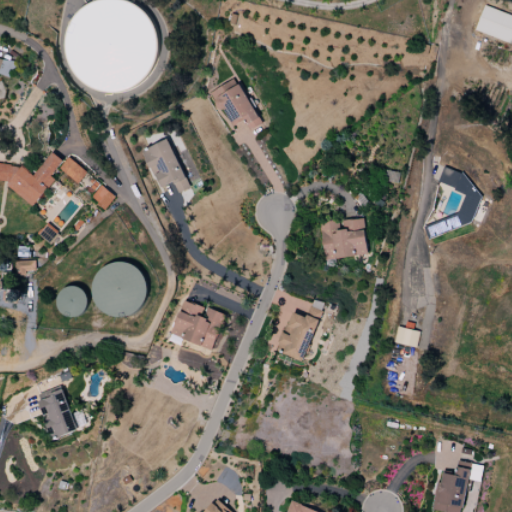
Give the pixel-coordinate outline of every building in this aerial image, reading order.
[(79,81),(69,68),(64,52),(65,36),(71,21),(82,9),(96,1),(101,0),(122,0),(127,1),(140,8),(151,19),(157,32),(159,48),(156,62),(149,76),(137,86),(124,92),(108,93),(93,90),(79,81)] [(511,16),(483,7),(474,32),(511,44),(511,16)] [(0,75),(13,78),(15,62),(0,59),(0,75)] [(263,124),(236,78),(211,92),(232,128),(245,120),(252,131),(263,124)] [(143,150),(159,189),(174,183),(178,193),(189,189),(170,139),(143,150)] [(33,207),(54,179),(51,177),(63,161),(51,152),(34,176),(22,167),(12,166),(10,165),(0,163),(0,181),(8,182),(7,187),(33,207)] [(87,173),(68,157),(59,169),(78,184),(87,173)] [(458,215),(424,226),(428,239),(471,224),(482,193),(472,189),(467,175),(443,167),(438,183),(465,193),(458,215)] [(115,197),(101,185),(91,198),(105,210),(115,197)] [(368,255),(364,219),(343,221),(344,229),(337,230),(336,220),(319,222),(323,260),(368,255)] [(35,260),(15,261),(15,274),(36,273),(35,260)] [(146,314),(144,264),(94,266),(96,316),(146,314)] [(88,289),(61,286),(58,315),(85,318),(88,289)] [(212,350),(225,315),(206,307),(206,309),(183,301),(170,335),(212,350)] [(283,355),(305,362),(322,311),(311,307),(308,318),(293,313),(286,332),(283,331),(279,343),(286,345),(283,355)] [(393,343),(416,348),(420,332),(397,327),(393,343)] [(37,397),(53,441),(78,432),(63,388),(37,397)] [(431,510),(439,511),(462,511),(470,475),(480,477),(481,469),(475,468),(475,471),(457,467),(455,476),(443,473),(441,483),(437,482),(431,510)] [(201,511),(231,511),(214,497),(201,511)] [(320,511),(290,502),(286,511),(320,511)]
